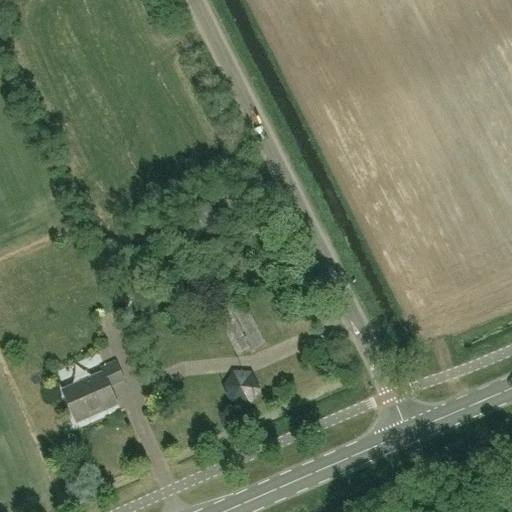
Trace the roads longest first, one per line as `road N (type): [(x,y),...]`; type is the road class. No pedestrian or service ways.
road 1 (unclassified): [(408,432),(192,0)]
road 2 (secondary): [(222,511),(408,432)]
